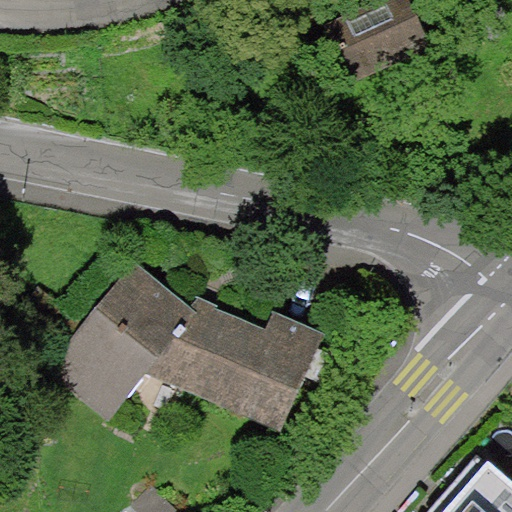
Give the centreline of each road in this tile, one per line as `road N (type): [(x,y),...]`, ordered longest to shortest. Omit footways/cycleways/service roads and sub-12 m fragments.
road 1 (residential): [(0,145),(387,223),(439,242),(511,295)]
road 2 (residential): [(322,511),(511,298)]
road 3 (residential): [(0,10),(132,0)]
